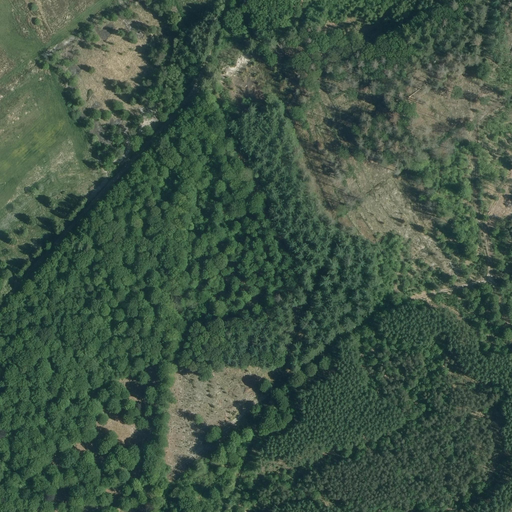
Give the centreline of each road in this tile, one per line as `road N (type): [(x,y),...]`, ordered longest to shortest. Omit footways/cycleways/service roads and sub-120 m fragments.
road 1 (track): [(154,480),(372,318),(491,280),(476,216),(474,124),(511,93)]
road 2 (track): [(191,99),(154,480)]
road 3 (track): [(0,306),(191,99)]
